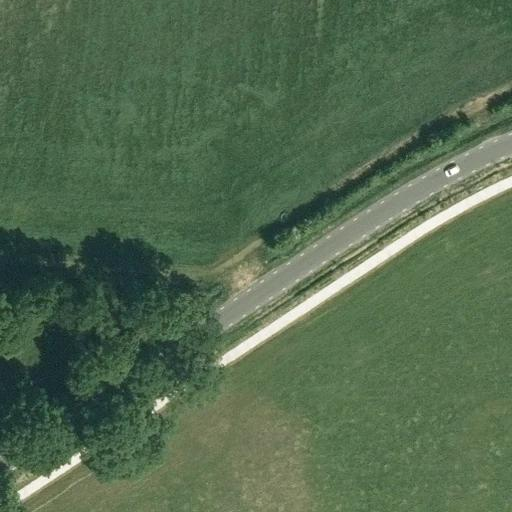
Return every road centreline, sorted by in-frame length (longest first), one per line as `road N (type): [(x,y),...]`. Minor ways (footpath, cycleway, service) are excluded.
road 1 (tertiary): [(0,467),(374,218),(511,143)]
road 2 (track): [(0,245),(98,270),(216,277),(466,108),(511,91)]
